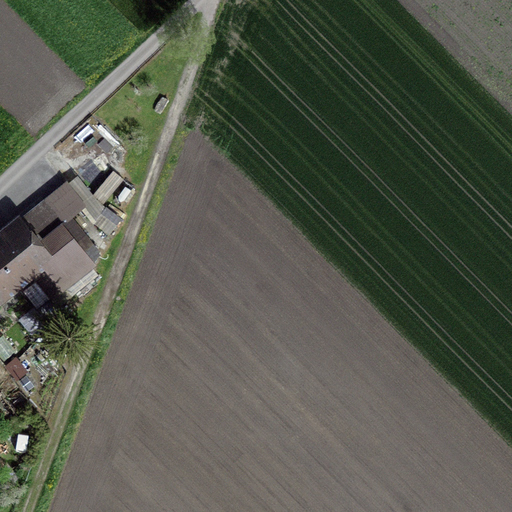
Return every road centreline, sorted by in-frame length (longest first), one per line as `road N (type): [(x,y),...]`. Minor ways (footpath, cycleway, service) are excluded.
road 1 (track): [(24,511),(217,0)]
road 2 (residential): [(0,192),(202,0)]
